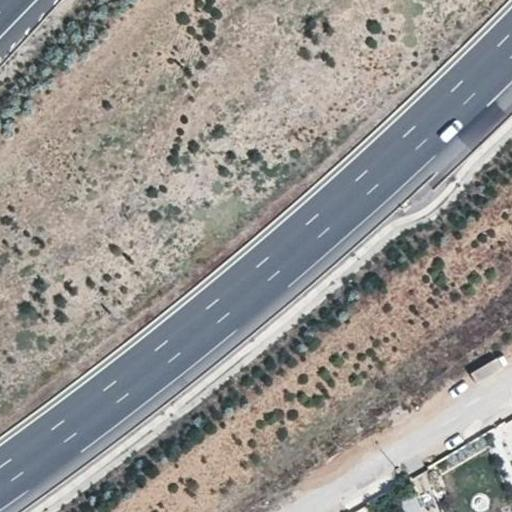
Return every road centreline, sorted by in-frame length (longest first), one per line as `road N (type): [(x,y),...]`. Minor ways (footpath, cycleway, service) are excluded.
road 1 (motorway): [(0,477),(270,266),(511,44)]
road 2 (unclassified): [(511,384),(306,511)]
